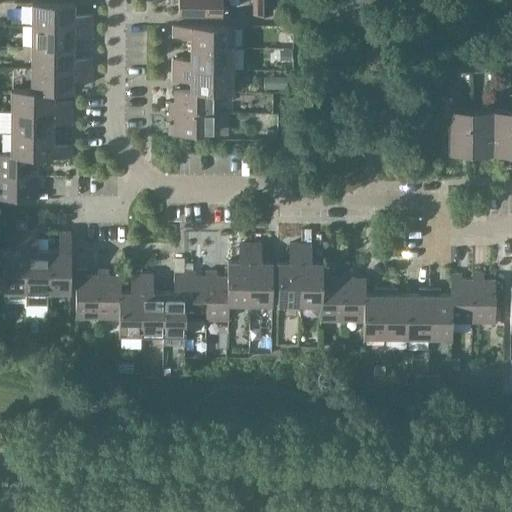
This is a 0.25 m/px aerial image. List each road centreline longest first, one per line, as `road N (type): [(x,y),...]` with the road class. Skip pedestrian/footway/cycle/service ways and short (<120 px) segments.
road 1 (tertiary): [(511,496),(309,460),(0,457)]
road 2 (residential): [(153,179),(162,188),(269,184),(285,200),(427,200),(435,229)]
road 3 (residential): [(142,170),(114,142),(114,0)]
road 4 (residential): [(0,203),(115,208),(142,170)]
